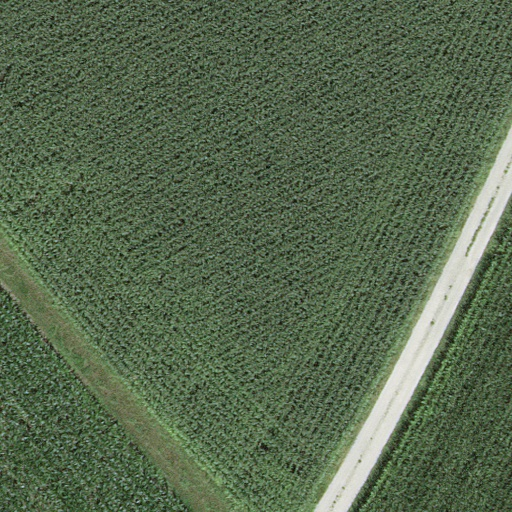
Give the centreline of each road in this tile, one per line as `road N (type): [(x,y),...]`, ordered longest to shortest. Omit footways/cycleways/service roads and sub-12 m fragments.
road 1 (track): [(322,511),(414,354),(511,141)]
road 2 (track): [(0,220),(223,511)]
